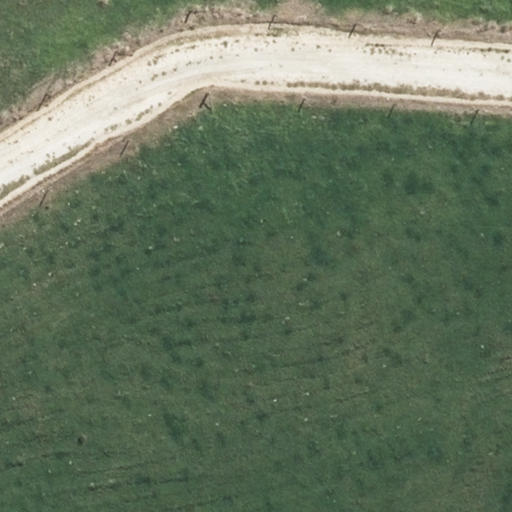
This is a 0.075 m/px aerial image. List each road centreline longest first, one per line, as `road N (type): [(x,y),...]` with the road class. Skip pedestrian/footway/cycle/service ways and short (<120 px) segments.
road 1 (unknown): [(186,0),(131,14),(0,101)]
road 2 (unknown): [(511,5),(364,0)]
